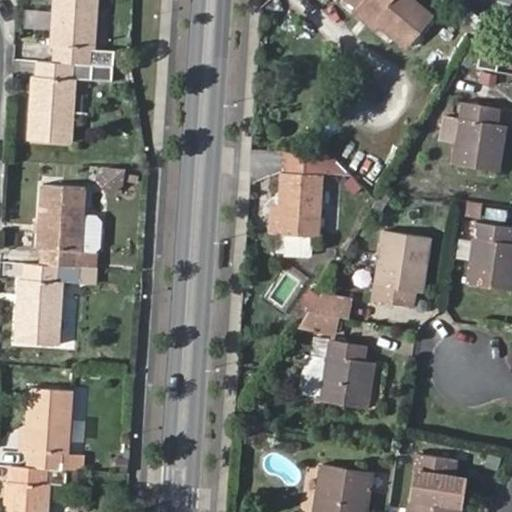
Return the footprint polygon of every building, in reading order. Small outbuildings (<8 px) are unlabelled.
[(53,62),(89,65),(90,49),(93,50),(96,0),(53,0),(50,47),(53,48),(53,62)] [(352,0),(405,44),(429,16),(410,0),(352,0)] [(51,27),(51,8),(26,9),(26,28),(51,27)] [(498,50),(478,47),(474,67),(495,70),(498,50)] [(107,81),(108,66),(89,65),(53,62),(36,61),(36,76),(31,76),(27,140),(70,143),(75,79),(107,81)] [(497,131),(498,124),(501,108),(460,102),(450,164),(498,171),(505,132),(497,131)] [(318,236),(326,148),(294,146),(291,172),(281,172),(277,233),(285,234),(283,254),(309,256),(310,236),(318,236)] [(101,167),(100,188),(124,189),(125,168),(101,167)] [(39,265),(76,267),(76,253),(80,253),(84,188),(41,186),(36,249),(40,250),(39,265)] [(483,217),(484,202),(465,201),(464,215),(483,217)] [(511,290),(511,226),(475,221),(466,284),(511,290)] [(415,281),(422,282),(430,237),(383,230),(374,286),(413,292),(415,281)] [(78,283),(79,267),(76,267),(39,265),(24,264),(23,279),(19,279),(15,343),(57,346),(62,282),(78,283)] [(421,293),(422,282),(415,281),(413,292),(421,293)] [(305,314),(329,319),(339,320),(342,304),(314,299),(305,314)] [(305,314),(294,331),(326,336),(329,319),(305,314)] [(366,410),(372,370),(363,369),(365,360),(367,346),(329,340),(320,402),(366,410)] [(363,369),(372,370),(373,362),(365,360),(363,369)] [(27,467),(62,469),(63,456),(66,456),(71,390),(28,388),(23,453),(28,453),(27,467)] [(454,459),(416,453),(408,511),(456,511),(462,477),(451,476),(454,459)] [(363,511),(369,472),(322,464),(315,511),(363,511)] [(64,486),(66,469),(62,469),(27,467),(11,466),(9,481),(5,481),(3,511),(45,511),(48,485),(64,486)]
